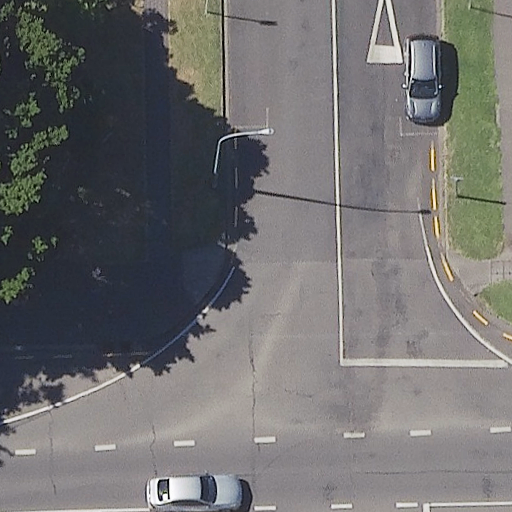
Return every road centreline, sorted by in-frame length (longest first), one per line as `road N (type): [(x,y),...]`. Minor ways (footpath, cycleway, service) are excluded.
road 1 (tertiary): [(337,0),(349,364),(343,501)]
road 2 (secondary): [(343,501),(511,501)]
